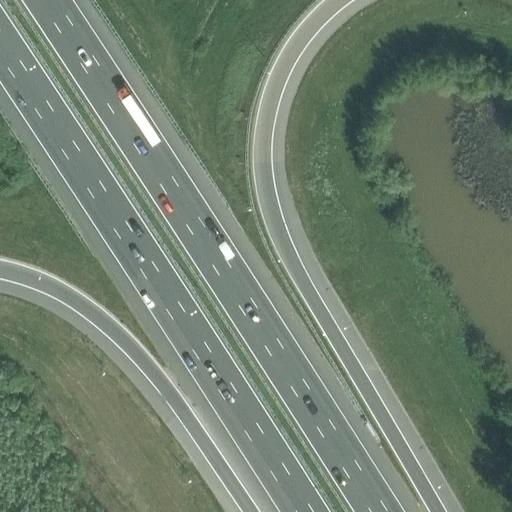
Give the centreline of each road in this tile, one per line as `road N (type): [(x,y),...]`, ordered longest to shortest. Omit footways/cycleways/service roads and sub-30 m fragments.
road 1 (motorway): [(377,511),(46,0)]
road 2 (motorway): [(435,511),(301,279),(264,173),(265,122),(279,72),(314,17),(337,0)]
road 3 (motorway): [(0,37),(303,511)]
road 4 (motorway): [(0,268),(72,293),(112,321),(252,511)]
